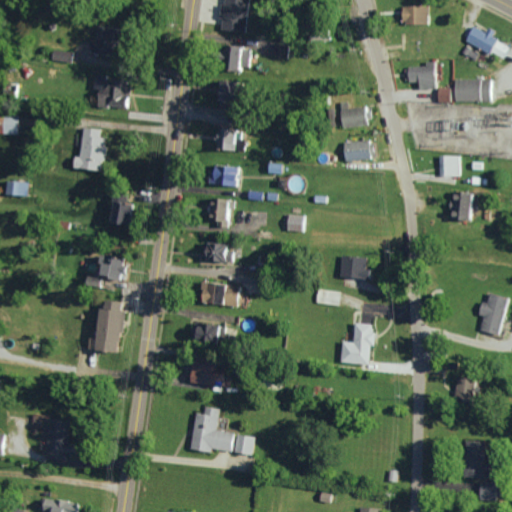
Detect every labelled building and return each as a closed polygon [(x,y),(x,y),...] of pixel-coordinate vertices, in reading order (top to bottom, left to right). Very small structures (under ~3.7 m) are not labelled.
[(247,33),(252,0),(226,0),(223,18),(226,18),(224,29),(247,33)] [(410,24),(435,25),(436,6),(410,5),(410,24)] [(507,58),(511,48),(511,45),(498,38),(500,34),(480,24),(471,41),(507,58)] [(123,55),(124,28),(102,27),(101,40),(94,40),(93,54),(123,55)] [(75,63),(78,54),(59,49),(57,58),(75,63)] [(256,50),(244,49),(242,67),(254,69),(256,50)] [(443,89),(442,61),(432,61),(432,66),(410,67),(410,82),(423,81),(423,89),(443,89)] [(136,79),(97,74),(95,88),(102,89),(100,104),(131,108),(136,79)] [(458,78),(458,100),(497,101),(497,79),(458,78)] [(246,81),(224,81),(224,101),(245,102),(246,81)] [(443,102),(455,102),(456,88),(444,87),(443,102)] [(348,126),(374,125),(374,106),(347,107),(348,126)] [(22,115),(0,113),(0,132),(22,133),(22,115)] [(105,129),(89,127),(85,157),(81,157),(80,167),(106,170),(110,138),(104,137),(105,129)] [(247,150),(248,130),(220,129),(219,149),(247,150)] [(348,141),(348,160),(379,159),(378,140),(348,141)] [(466,156),(444,155),(444,176),(466,176),(466,156)] [(243,166),(225,166),(225,185),(243,185),(243,166)] [(32,195),(32,181),(11,181),(11,195),(32,195)] [(483,220),(484,192),(458,191),(457,219),(483,220)] [(218,225),(233,228),(237,201),(215,197),(213,211),(220,212),(218,225)] [(309,214),(293,214),(292,230),(309,230),(309,214)] [(235,244),(213,243),(212,261),(235,262),(235,244)] [(123,280),(123,272),(127,273),(128,257),(100,255),(100,263),(105,263),(104,278),(91,277),(90,285),(105,286),(105,279),(123,280)] [(261,271),(275,272),(275,255),(261,255),(261,271)] [(373,269),(373,257),(346,255),(345,277),(378,278),(379,270),(373,269)] [(253,292),(273,293),(273,278),(254,278),(253,292)] [(504,335),(511,298),(511,296),(494,293),(492,302),(487,301),(483,315),(486,316),(483,330),(504,335)] [(102,298),(125,300),(116,354),(94,351),(102,298)] [(225,347),(229,328),(200,321),(196,340),(225,347)] [(375,345),(379,345),(381,324),(359,322),(357,342),(345,341),(343,362),(373,364),(375,345)] [(197,385),(235,385),(235,373),(220,373),(220,362),(197,361),(197,385)] [(481,398),(481,378),(461,378),(461,397),(481,398)] [(191,403),(216,408),(214,429),(230,433),(227,447),(210,446),(206,451),(184,447),(191,403)] [(49,416),(74,420),(69,465),(41,458),(49,416)] [(0,453),(7,455),(11,433),(0,431),(0,453)] [(238,452),(256,454),(259,437),(241,434),(238,452)] [(495,478),(496,442),(474,441),(473,477),(495,478)] [(487,500),(509,500),(509,481),(487,481),(487,500)] [(37,511),(43,494),(74,501),(72,511),(37,511)]
